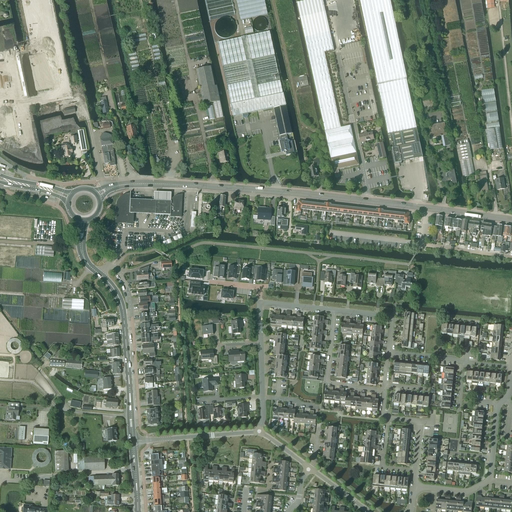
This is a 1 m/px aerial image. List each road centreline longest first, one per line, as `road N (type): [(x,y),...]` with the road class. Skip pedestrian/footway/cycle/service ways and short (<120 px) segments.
road 1 (secondary): [(426,207),(122,184)]
road 2 (residential): [(384,392),(329,383),(333,310)]
road 3 (tertiary): [(135,441),(258,432)]
